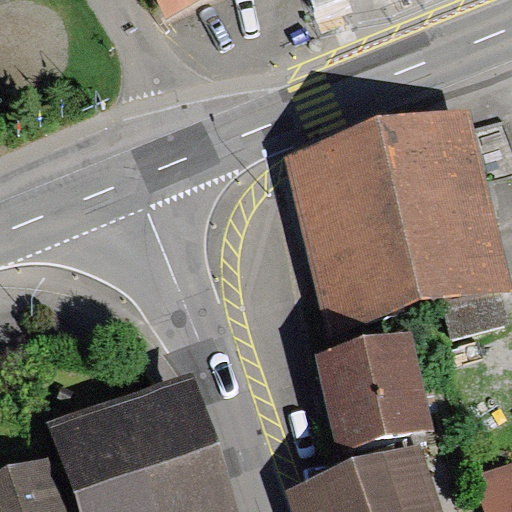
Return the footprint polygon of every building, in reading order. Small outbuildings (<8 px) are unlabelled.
[(150,0),(164,24),(204,0),(150,0)] [(331,341),(511,296),(511,291),(469,121),(330,156),(287,166),(331,341)] [(415,347),(315,367),(333,460),(434,441),(415,347)] [(230,511),(192,392),(51,438),(75,511),(230,511)] [(447,511),(427,452),(287,500),(290,511),(447,511)] [(511,511),(511,468),(473,482),(483,511),(511,511)] [(63,511),(48,470),(0,487),(0,511),(63,511)]
